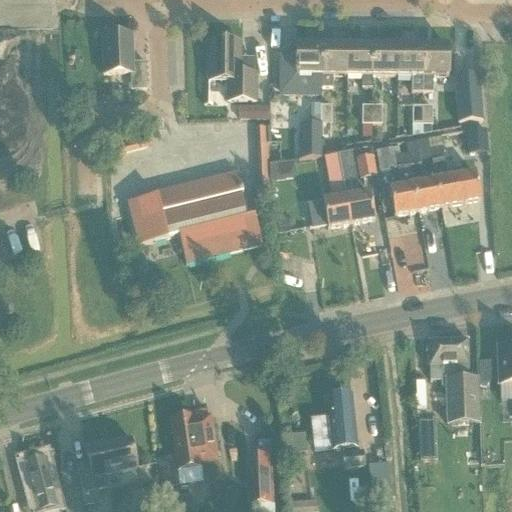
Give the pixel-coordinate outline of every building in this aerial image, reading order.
[(133,64),(132,36),(102,37),(104,76),(130,75),(131,91),(147,91),(146,63),(133,64)] [(19,41),(0,41),(0,89),(21,88),(22,100),(40,100),(39,72),(21,73),(19,41)] [(240,43),(208,43),(207,83),(227,83),(227,103),(256,103),(257,75),(240,75),(240,43)] [(322,98),(322,90),(322,47),(296,47),(296,58),(280,58),(280,88),(297,88),(297,98),(322,98)] [(322,47),(322,90),(332,90),(332,77),(347,77),(347,47),(322,47)] [(347,47),(347,77),(361,77),(361,90),(372,90),(372,77),(372,48),(347,47)] [(372,77),(397,78),(398,48),(372,48),(372,77)] [(423,78),(423,48),(398,48),(397,78),(411,78),(411,95),(423,95),(423,78)] [(449,48),(423,48),(423,78),(423,95),(433,95),(433,78),(449,78),(449,48)] [(478,75),(454,78),(458,125),(482,122),(478,75)] [(132,105),(132,96),(123,96),(123,105),(132,105)] [(322,126),(322,107),(311,107),(311,126),(322,126)] [(322,126),(331,126),(331,107),(322,107),(322,126)] [(362,126),(372,126),(372,108),(362,108),(362,126)] [(372,108),(372,126),(382,126),(382,108),(372,108)] [(423,127),(423,108),(412,108),(412,126),(423,127)] [(432,108),(423,108),(423,127),(432,127),(432,108)] [(299,126),(299,162),(322,159),(322,138),(322,126),(311,126),(299,126)] [(331,126),(322,126),(322,138),(331,138),(331,126)] [(270,194),(267,129),(257,129),(260,195),(270,194)] [(484,131),(465,133),(468,155),(487,153),(484,131)] [(109,158),(148,148),(146,139),(107,149),(109,158)] [(435,182),(441,210),(480,202),(475,174),(448,179),(442,147),(429,150),(435,182)] [(394,218),(418,214),(406,154),(394,156),(393,149),(376,152),(380,172),(397,169),(401,188),(389,190),(394,218)] [(340,167),(351,226),(374,222),(369,194),(359,196),(350,151),(337,154),(340,167)] [(418,214),(441,210),(435,182),(424,184),(420,164),(421,164),(419,151),(406,154),(418,214)] [(340,167),(337,154),(325,156),(329,182),(331,181),(335,200),(322,203),(323,206),(309,209),(313,228),(326,226),(327,231),(351,226),(340,167)] [(361,179),(375,176),(372,159),(358,161),(361,179)] [(186,267),(262,248),(254,218),(248,219),(242,194),(243,194),(238,174),(155,195),(156,198),(127,205),(138,248),(178,237),(186,267)] [(468,366),(467,341),(428,343),(429,368),(430,367),(431,382),(441,382),(442,387),(447,387),(448,425),(479,424),(477,380),(468,381),(468,366)] [(511,346),(498,347),(500,387),(511,386),(511,346)] [(351,397),(327,399),(333,453),(356,450),(354,430),(355,430),(351,397)] [(194,420),(193,418),(170,422),(175,461),(166,462),(168,474),(201,469),(200,467),(218,464),(211,417),(194,420)] [(317,450),(333,448),(329,420),(314,421),(317,450)] [(434,422),(418,422),(419,444),(434,444),(434,422)] [(137,469),(130,440),(85,450),(89,464),(78,467),(84,494),(106,489),(104,477),(137,469)] [(270,457),(269,441),(257,441),(258,458),(245,458),(246,507),(269,506),(267,457),(270,457)] [(364,469),(362,453),(342,455),(344,471),(364,469)] [(43,511),(57,508),(44,460),(25,465),(37,511),(43,511)] [(389,485),(369,486),(370,507),(390,506),(389,485)] [(178,511),(175,486),(160,489),(163,511),(178,511)] [(159,511),(157,494),(150,495),(151,511),(159,511)]
